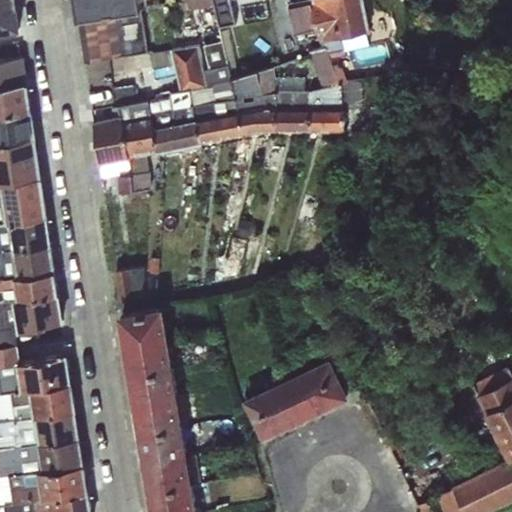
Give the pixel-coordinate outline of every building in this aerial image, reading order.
[(76,0),(79,17),(88,16),(94,56),(153,48),(146,1),(155,0),(76,0)] [(190,0),(192,5),(218,0),(221,19),(238,16),(234,0),(190,0)] [(331,53),(351,48),(348,34),(375,27),(368,0),(291,0),(299,29),(323,23),(331,53)] [(0,31),(19,28),(16,4),(0,6),(0,31)] [(304,30),(311,48),(325,43),(318,25),(304,30)] [(202,144),(201,140),(191,89),(208,86),(205,68),(198,43),(171,48),(181,89),(170,89),(171,94),(149,97),(157,151),(202,144)] [(323,84),(340,81),(335,45),(318,47),(323,84)] [(0,86),(27,81),(23,54),(0,57),(0,86)] [(229,63),(205,68),(208,86),(191,89),(201,140),(242,134),(231,77),(229,63)] [(273,65),(231,77),(242,134),(277,130),(275,77),(273,65)] [(305,77),(275,77),(277,130),(309,130),(307,89),(305,88),(305,77)] [(0,114),(31,111),(27,81),(0,86),(0,114)] [(343,82),(307,89),(309,130),(345,131),(343,82)] [(118,104),(120,115),(133,191),(152,189),(151,174),(148,153),(157,151),(149,97),(118,104)] [(0,114),(0,141),(35,135),(31,111),(0,114)] [(113,193),(133,191),(120,115),(92,120),(101,178),(111,177),(113,193)] [(0,181),(41,176),(35,135),(0,141),(0,181)] [(0,220),(47,216),(41,176),(0,181),(0,220)] [(0,249),(51,243),(47,216),(0,220),(0,249)] [(0,277),(55,269),(51,243),(0,249),(0,277)] [(127,262),(127,293),(148,294),(148,263),(127,262)] [(0,290),(16,288),(18,297),(58,292),(55,269),(0,277),(0,290)] [(62,319),(58,292),(18,297),(2,301),(6,328),(48,327),(47,322),(62,319)] [(124,342),(169,334),(164,304),(119,312),(124,342)] [(129,372),(174,364),(169,334),(124,342),(129,372)] [(0,390),(26,389),(71,381),(67,353),(17,361),(14,343),(0,345),(0,390)] [(309,366),(329,406),(350,396),(331,356),(309,366)] [(511,367),(510,363),(472,381),(507,457),(453,484),(466,511),(485,511),(511,498),(511,367)] [(134,402),(178,394),(174,364),(129,372),(134,402)] [(329,406),(309,366),(287,377),(307,417),(329,406)] [(307,417),(287,377),(266,387),(286,427),(307,417)] [(0,420),(75,409),(71,381),(26,389),(0,390),(0,420)] [(286,427),(266,387),(244,398),(263,438),(286,427)] [(138,432),(183,424),(178,394),(134,402),(138,432)] [(0,447),(79,436),(75,409),(0,420),(0,447)] [(143,462),(188,454),(183,424),(138,432),(143,462)] [(0,475),(83,463),(79,436),(0,447),(0,475)] [(148,491),(193,484),(188,454),(143,462),(148,491)] [(0,504),(19,502),(87,490),(83,463),(0,475),(0,504)] [(151,511),(197,511),(193,484),(148,491),(151,511)] [(90,511),(87,490),(19,502),(20,511),(90,511)]
